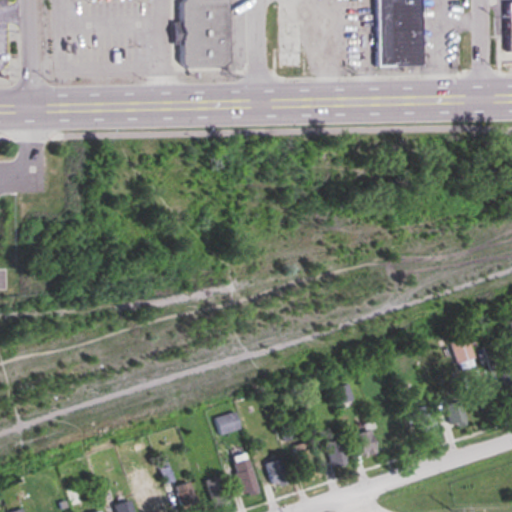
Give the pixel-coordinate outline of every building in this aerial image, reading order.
[(223,0),(175,0),(177,61),(224,60),(223,0)] [(371,0),(372,66),(418,65),(417,0),(371,0)] [(472,368),(470,339),(451,340),(453,369),(472,368)] [(511,407),(511,371),(498,376),(508,408),(511,407)] [(351,400),(346,384),(331,388),(335,404),(351,400)] [(441,404),(449,428),(464,423),(456,399),(441,404)] [(409,409),(418,436),(435,430),(425,404),(409,409)] [(238,429),(232,412),(212,418),(218,435),(238,429)] [(375,442),(397,443),(399,415),(377,414),(375,442)] [(375,452),(367,429),(352,434),(359,457),(375,452)] [(345,465),(337,439),(321,443),(329,470),(345,465)] [(288,449),(304,478),(317,471),(301,442),(288,449)] [(229,463),(240,497),(256,492),(244,457),(229,463)] [(262,463),(268,488),(285,483),(279,458),(262,463)] [(163,511),(157,490),(152,491),(146,469),(126,474),(134,502),(143,499),(145,511),(163,511)] [(202,481),(210,508),(227,503),(218,476),(202,481)] [(172,487),(178,511),(194,511),(186,483),(172,487)] [(129,511),(126,499),(111,505),(113,511),(129,511)]
